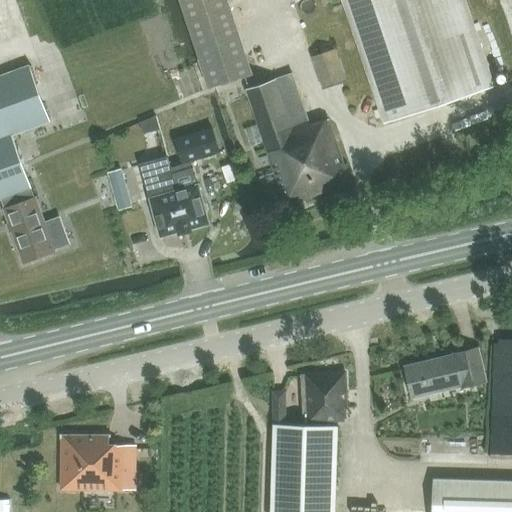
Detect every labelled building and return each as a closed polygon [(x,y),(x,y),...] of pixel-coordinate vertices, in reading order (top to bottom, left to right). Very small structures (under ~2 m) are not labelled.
[(179,0),(193,40),(195,46),(209,89),(251,75),(226,0),(179,0)] [(461,0),(345,0),(387,123),(491,88),(461,0)] [(7,12),(0,14),(0,33),(12,29),(7,12)] [(312,57),(323,89),(346,81),(335,49),(312,57)] [(0,199),(31,188),(12,134),(50,120),(30,65),(0,75),(0,199)] [(350,182),(328,119),(310,125),(292,73),(275,79),(246,89),(286,205),(285,205),(286,207),(351,184),(350,182)] [(212,128),(175,139),(183,164),(191,161),(220,153),(212,128)] [(167,157),(141,164),(150,198),(161,237),(179,232),(180,233),(183,232),(179,218),(184,217),(170,168),(167,157)] [(183,164),(170,168),(184,217),(179,218),(183,232),(191,230),(191,229),(209,224),(198,184),(191,161),(183,164)] [(121,169),(108,173),(119,211),(132,207),(121,169)] [(32,188),(0,199),(3,207),(2,208),(7,223),(5,224),(8,233),(12,231),(23,262),(54,250),(53,247),(68,242),(59,217),(44,222),(34,196),(35,196),(32,188)] [(456,356),(405,367),(412,396),(460,384),(460,386),(484,381),(476,347),(455,352),(456,356)] [(301,374),(302,421),(344,420),(343,407),(347,407),(346,372),(301,374)] [(274,415),(274,424),(286,424),(286,415),(274,415)] [(274,424),(270,511),(334,511),(337,425),(286,424),(274,424)] [(112,489),(111,495),(123,496),(123,493),(133,494),(135,445),(108,444),(109,436),(62,434),(60,488),(112,489)] [(511,511),(511,480),(433,478),(432,511),(511,511)]
